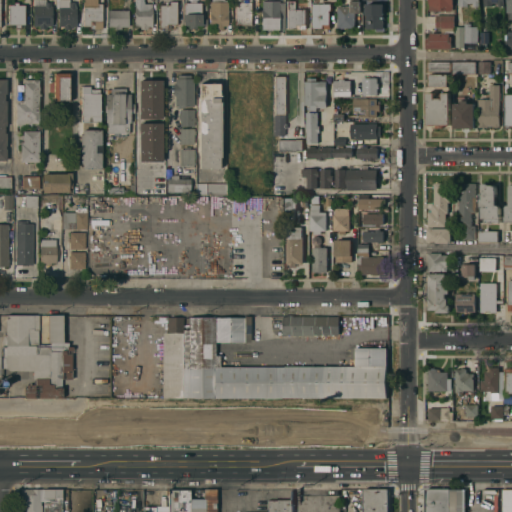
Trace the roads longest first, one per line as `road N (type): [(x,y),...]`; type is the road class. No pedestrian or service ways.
road 1 (residential): [(409,0),(408,511)]
road 2 (residential): [(409,49),(0,50)]
road 3 (residential): [(409,296),(0,295)]
road 4 (primary): [(270,465),(100,464)]
road 5 (primary): [(410,465),(270,465)]
